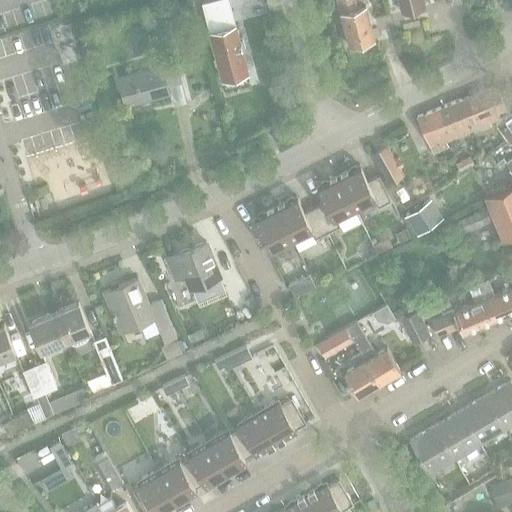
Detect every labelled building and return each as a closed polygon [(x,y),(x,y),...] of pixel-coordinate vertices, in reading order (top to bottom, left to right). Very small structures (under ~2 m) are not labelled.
[(195,0),(202,25),(222,20),(217,0),(195,0)] [(365,5),(357,7),(354,0),(337,0),(348,44),(374,37),(365,5)] [(398,0),(401,11),(424,5),(423,0),(398,0)] [(158,6),(163,22),(179,17),(174,1),(158,6)] [(238,36),(236,36),(233,23),(208,29),(221,77),(247,70),(238,36)] [(117,75),(124,103),(168,91),(166,84),(181,80),(174,55),(158,59),(159,64),(117,75)] [(461,97),(472,128),(473,130),(489,124),(488,120),(498,116),(495,109),(505,105),(497,84),(461,97)] [(428,145),(472,128),(461,97),(416,115),(428,145)] [(370,150),(388,180),(404,171),(385,141),(370,150)] [(360,164),(339,174),(355,206),(374,197),(378,205),(391,199),(379,174),(368,179),(360,164)] [(340,224),(336,216),(355,206),(339,174),(318,184),(326,200),(315,205),(327,230),(340,224)] [(511,183),(485,196),(488,205),(456,218),(462,232),(494,219),(502,238),(511,233),(511,183)] [(315,236),(327,230),(315,205),(304,210),(296,195),(276,205),(292,237),(311,228),(315,236)] [(421,203),(404,215),(416,233),(433,221),(421,203)] [(255,215),(271,247),(292,237),(276,205),(255,215)] [(191,286),(219,274),(204,239),(165,256),(175,278),(186,274),(191,286)] [(308,273),(288,283),(294,294),(314,284),(308,273)] [(159,299),(148,303),(137,276),(103,291),(119,331),(153,317),(159,329),(170,325),(159,299)] [(481,291),(492,318),(511,309),(511,285),(494,293),(487,277),(477,282),(481,291)] [(461,331),(492,318),(481,291),(473,294),(476,301),(454,310),(453,308),(430,318),(437,334),(458,325),(461,331)] [(52,311),(64,339),(67,338),(68,342),(73,343),(77,343),(84,340),(88,336),(90,333),(88,329),(89,329),(77,300),(52,311)] [(399,315),(412,341),(430,332),(417,307),(399,315)] [(40,349),(64,339),(52,311),(28,321),(40,349)] [(360,350),(378,381),(399,368),(386,345),(375,352),(356,319),(346,325),(360,350)] [(0,323),(0,370),(3,369),(4,365),(1,357),(15,351),(3,323),(0,323)] [(317,341),(325,355),(353,339),(344,325),(317,341)] [(92,341),(109,383),(122,378),(104,336),(92,341)] [(227,357),(229,362),(231,365),(251,355),(245,344),(225,354),(227,357)] [(357,393),(378,381),(360,350),(350,355),(355,364),(343,370),(357,393)] [(227,357),(225,354),(214,359),(217,367),(229,362),(227,357)] [(33,364),(44,391),(56,386),(45,359),(33,364)] [(32,396),(44,391),(33,364),(21,369),(32,396)] [(184,374),(173,380),(177,387),(188,382),(184,374)] [(177,387),(173,380),(161,385),(165,393),(177,387)] [(485,395),(504,428),(511,423),(511,382),(511,380),(485,395)] [(49,398),(54,411),(69,404),(64,392),(49,398)] [(277,399),(257,410),(275,441),(295,430),(293,427),(305,420),(290,395),(279,402),(277,399)] [(479,443),(504,428),(485,395),(460,410),(479,443)] [(35,401),(41,416),(53,411),(47,396),(35,401)] [(1,422),(7,434),(32,421),(27,410),(1,422)] [(229,431),(244,456),(254,451),(255,454),(276,442),(275,441),(257,410),(237,422),(239,426),(229,431)] [(454,457),(479,443),(460,410),(435,424),(454,457)] [(428,472),(454,457),(435,424),(409,440),(428,472)] [(81,439),(75,427),(61,434),(67,446),(81,439)] [(207,439),(226,471),(246,459),(244,456),(229,431),(227,427),(207,439)] [(71,461),(59,439),(49,445),(61,466),(71,461)] [(206,483),(226,471),(207,439),(187,451),(189,454),(204,480),(206,483)] [(93,455),(111,487),(122,481),(103,449),(93,455)] [(194,486),(204,480),(189,454),(180,460),(177,456),(157,468),(176,500),(196,488),(194,486)] [(176,500),(157,468),(137,480),(139,483),(132,488),(145,511),(148,511),(154,509),(156,511),(176,500)] [(324,481),(305,492),(316,511),(342,511),(340,509),(352,502),(337,477),(326,484),(324,481)] [(316,511),(305,492),(285,503),(287,506),(277,511),(316,511)] [(130,511),(125,502),(116,507),(110,496),(98,503),(103,511),(130,511)]
